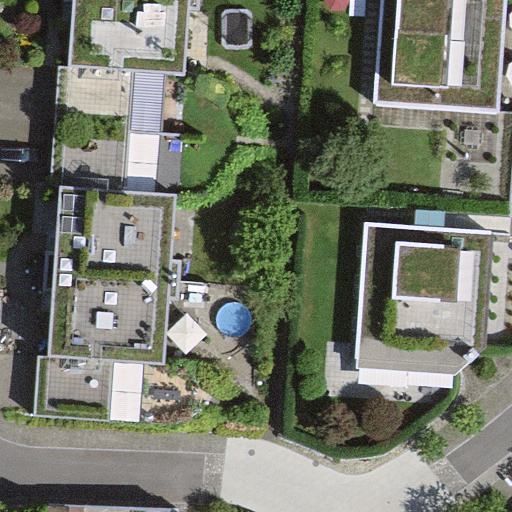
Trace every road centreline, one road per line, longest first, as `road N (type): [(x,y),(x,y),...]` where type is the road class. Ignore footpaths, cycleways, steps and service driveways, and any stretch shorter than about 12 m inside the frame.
road 1 (residential): [(317,511),(306,500),(255,483),(0,469)]
road 2 (residential): [(385,511),(511,424)]
